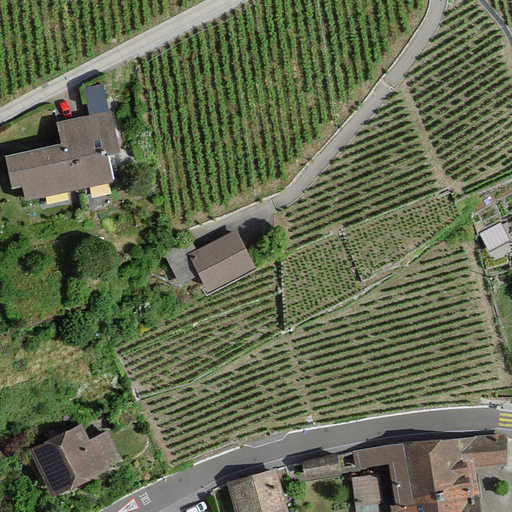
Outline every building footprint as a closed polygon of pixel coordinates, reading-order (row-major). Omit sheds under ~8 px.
[(8,153),(15,184),(25,182),(29,199),(114,179),(107,151),(120,148),(110,107),(56,119),(61,140),(8,153)] [(168,250),(184,279),(204,269),(210,281),(257,256),(241,225),(199,247),(193,237),(168,250)] [(32,446),(58,493),(113,463),(111,460),(125,453),(110,426),(93,436),(84,419),(32,446)] [(393,504),(394,511),(484,511),(475,464),(508,463),(506,434),(445,437),(406,442),(352,450),(354,467),(394,461),(401,503),(393,504)] [(303,460),(306,476),(344,470),(341,454),(303,460)] [(228,482),(236,511),(288,511),(278,468),(228,482)] [(352,476),(356,511),(371,511),(382,511),(377,473),(352,476)]
